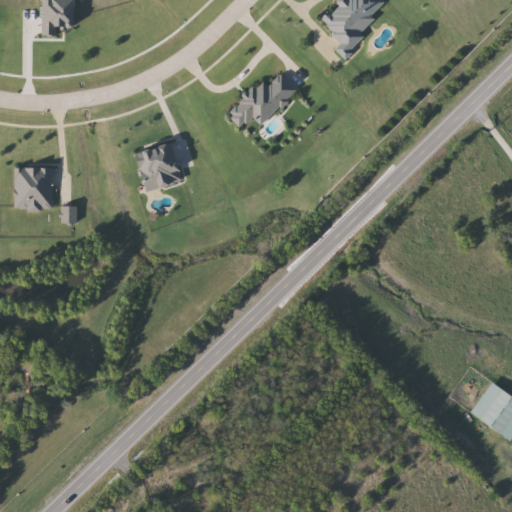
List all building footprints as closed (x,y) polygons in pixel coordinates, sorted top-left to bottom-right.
[(39,0),(74,0),(74,25),(64,25),(64,31),(60,31),(60,24),(55,24),(55,35),(40,36),(39,0)] [(350,55),(319,23),(343,0),(382,0),(388,6),(360,33),(366,40),(350,55)] [(299,92),(263,126),(255,117),(242,129),(229,115),(265,81),(270,86),(282,74),(299,92)] [(134,154),(145,191),(162,186),(163,188),(186,181),(181,166),(176,167),(169,144),(163,143),(154,146),(151,149),(149,148),(140,149),(139,152),(134,154)] [(15,168),(13,210),(26,210),(25,214),(43,215),(43,210),(52,210),(52,190),(49,190),(50,169),(15,168)]
